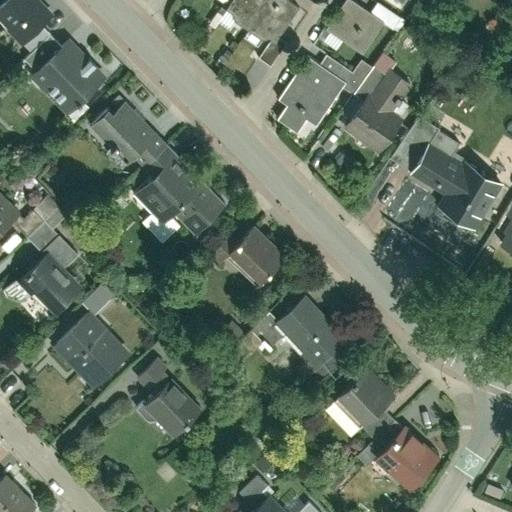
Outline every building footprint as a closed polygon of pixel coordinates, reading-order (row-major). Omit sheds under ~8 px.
[(54,12),(42,0),(0,0),(0,1),(0,22),(22,44),(54,12)] [(272,42),(297,7),(286,0),(235,0),(227,11),(272,42)] [(349,0),(348,0),(329,29),(366,54),(386,24),(349,0)] [(106,71),(69,32),(29,71),(65,109),(106,71)] [(266,39),(256,56),(269,63),(278,46),(266,39)] [(307,57),(279,100),(285,104),(275,120),(296,133),(306,118),(316,124),(344,81),(307,57)] [(224,67),(240,76),(245,67),(229,58),(224,67)] [(361,102),(344,129),(383,153),(401,125),(387,117),(409,82),(390,70),(367,106),(361,102)] [(224,197),(127,93),(114,105),(110,100),(88,120),(123,158),(131,151),(150,171),(133,187),(161,217),(171,207),(191,228),(224,197)] [(432,206),(468,228),(498,178),(464,157),(457,169),(422,147),(406,173),(440,194),(432,206)] [(0,227),(21,207),(0,185),(0,227)] [(511,211),(493,244),(511,255),(511,211)] [(51,309),(81,279),(65,263),(79,249),(48,216),(29,235),(43,249),(17,274),(51,309)] [(286,252),(253,220),(227,246),(261,278),(286,252)] [(218,259),(222,243),(211,241),(208,257),(218,259)] [(354,338),(304,288),(277,314),(269,306),(252,323),(270,342),(280,332),(320,372),(354,338)] [(94,382),(129,347),(89,306),(54,341),(94,382)] [(171,429),(201,401),(157,353),(137,371),(153,388),(143,398),(171,429)] [(397,387),(370,359),(337,392),(364,420),(397,387)] [(442,452),(406,418),(377,449),(413,482),(442,452)] [(0,511),(26,511),(39,501),(8,469),(0,476),(0,511)] [(294,511),(269,488),(246,511),(294,511)]
